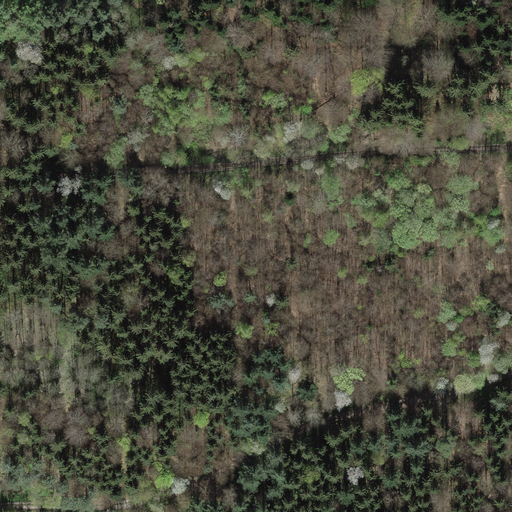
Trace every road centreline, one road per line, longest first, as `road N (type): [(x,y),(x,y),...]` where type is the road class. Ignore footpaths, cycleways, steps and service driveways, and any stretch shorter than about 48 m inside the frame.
road 1 (track): [(0,507),(127,506),(198,484),(295,432),(511,373)]
road 2 (track): [(511,148),(0,177)]
